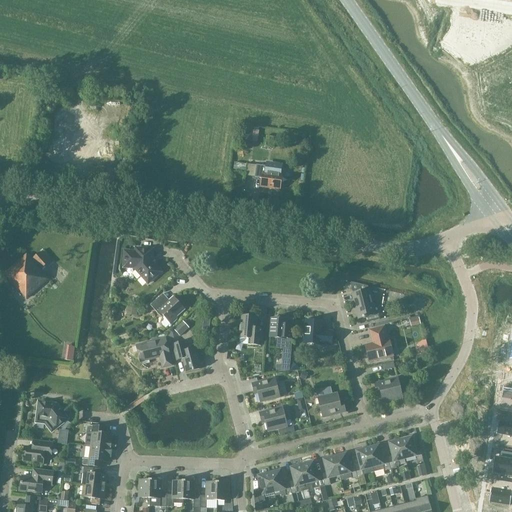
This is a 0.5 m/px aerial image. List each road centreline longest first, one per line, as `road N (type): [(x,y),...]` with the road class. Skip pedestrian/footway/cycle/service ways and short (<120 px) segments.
road 1 (residential): [(448,240),(393,250),(0,200)]
road 2 (residential): [(363,425),(333,306),(221,298)]
road 3 (residential): [(430,411),(469,334),(471,299),(448,240)]
road 4 (tertiary): [(345,0),(446,142)]
road 5 (residential): [(246,455),(363,425)]
